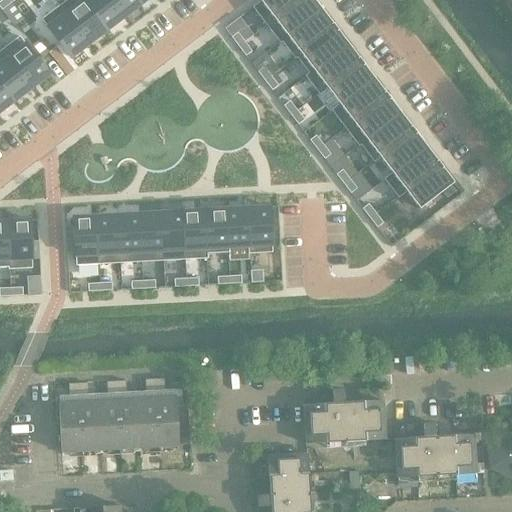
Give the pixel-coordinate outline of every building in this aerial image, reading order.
[(8,0),(2,0),(0,2),(0,8),(2,11),(12,4),(8,0)] [(81,0),(68,0),(59,7),(89,45),(106,32),(81,0)] [(109,0),(81,0),(106,32),(123,18),(109,0)] [(137,0),(109,0),(123,18),(141,5),(137,0)] [(263,0),(253,8),(267,26),(300,0),(263,0)] [(312,0),(300,0),(267,26),(280,43),(322,11),(312,0)] [(59,7),(42,20),(71,58),(89,45),(59,7)] [(322,11),(280,43),(280,44),(282,43),(295,59),(335,28),(322,11)] [(335,28),(295,59),(295,60),(297,58),(309,74),(305,77),(306,78),(348,46),(335,28)] [(238,33),(232,38),(239,47),(245,43),(238,33)] [(20,37),(2,51),(31,89),(49,75),(20,37)] [(245,43),(239,47),(246,57),(252,52),(245,43)] [(348,46),(306,78),(319,95),(361,63),(348,46)] [(2,51),(0,52),(0,83),(14,102),(31,89),(2,51)] [(361,63),(319,95),(320,95),(327,90),(339,105),(332,111),(332,112),(374,80),(361,63)] [(264,67),(258,72),(265,82),(271,77),(264,67)] [(271,77),(265,82),(272,91),(279,86),(271,77)] [(374,80),(332,112),(345,129),(387,97),(374,80)] [(0,83),(0,112),(14,102),(0,83)] [(387,97),(345,129),(359,146),(400,114),(387,97)] [(290,102),(284,107),(291,116),(297,111),(290,102)] [(297,111),(291,116),(298,126),(305,121),(297,111)] [(400,114),(359,146),(359,147),(361,145),(373,162),(413,131),(400,114)] [(413,131),(373,162),(374,163),(380,158),(392,174),(384,180),(385,181),(427,149),(413,131)] [(316,136),(310,141),(317,151),(324,146),(316,136)] [(324,146),(317,151),(325,160),(331,155),(324,146)] [(427,149),(385,181),(398,198),(440,166),(427,149)] [(440,166),(398,198),(406,193),(419,210),(453,184),(440,166)] [(342,170),(336,175),(344,185),(350,180),(342,170)] [(350,180),(344,185),(351,194),(357,189),(350,180)] [(369,205),(362,210),(370,219),(376,214),(369,205)] [(270,208),(248,209),(251,254),(272,253),(270,208)] [(248,209),(227,210),(229,248),(248,247),(249,254),(251,254),(248,209)] [(227,210),(205,211),(208,254),(229,253),(229,248),(227,210)] [(205,211),(184,213),(186,260),(208,259),(208,255),(208,254),(205,211)] [(184,213),(162,214),(165,262),(186,260),(184,213)] [(162,214),(140,215),(143,263),(165,262),(162,214)] [(376,214),(370,219),(377,229),(383,224),(376,214)] [(140,215),(119,216),(122,264),(143,263),(140,215)] [(119,216),(97,217),(100,265),(122,264),(119,216)] [(97,217),(72,219),(74,259),(76,259),(76,266),(100,265),(97,217)] [(29,221),(7,222),(10,270),(32,269),(29,221)] [(7,222),(0,222),(0,268),(8,268),(9,270),(10,270),(7,222)] [(263,271),(251,272),(251,284),(263,283),(263,271)] [(241,276),(229,277),(230,285),(242,284),(241,276)] [(229,277),(217,277),(218,285),(230,285),(229,277)] [(186,279),(174,280),(175,288),(187,287),(186,279)] [(198,279),(186,279),(187,287),(199,287),(198,279)] [(155,281),(143,282),(144,289),(156,289),(155,281)] [(143,282),(131,282),(132,290),(144,289),(143,282)] [(112,283),(100,284),(100,292),(112,291),(112,283)] [(100,284),(88,284),(88,293),(100,292),(100,284)] [(23,288),(11,289),(11,297),(23,296),(23,288)] [(11,289),(0,289),(0,297),(11,297),(11,289)] [(164,379),(155,380),(158,448),(179,447),(176,397),(175,397),(175,392),(165,393),(164,379)] [(146,394),(136,394),(139,449),(158,448),(155,380),(145,380),(146,394)] [(126,381),(116,382),(120,450),(139,449),(136,394),(127,395),(126,381)] [(107,396),(98,396),(101,451),(120,450),(116,382),(107,383),(107,396)] [(56,404),(59,404),(62,454),(82,452),(78,384),(68,385),(69,398),(55,399),(56,404)] [(88,384),(78,384),(82,452),(101,451),(98,396),(89,397),(88,384)] [(315,393),(316,405),(304,406),(306,445),(385,440),(383,401),(353,403),(352,390),(315,393)] [(175,392),(175,397),(176,397),(179,447),(190,446),(187,392),(175,392)] [(407,439),(395,440),(397,479),(476,474),(474,435),(444,437),(443,424),(406,426),(407,439)] [(489,470),(510,481),(511,479),(511,434),(508,433),(488,446),(489,470)] [(309,511),(307,455),(268,457),(269,487),(257,488),(258,511),(309,511)] [(12,471),(0,472),(1,481),(12,480),(12,471)]
